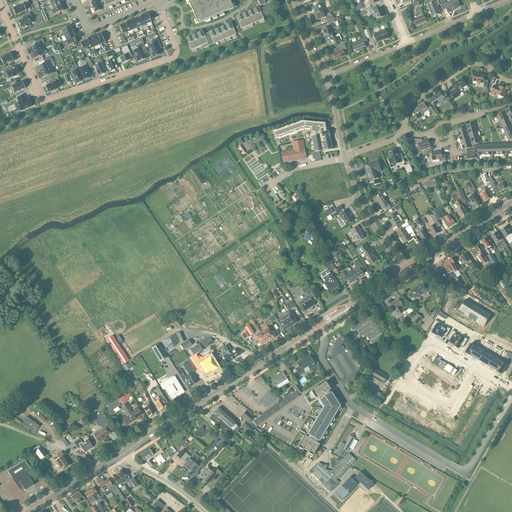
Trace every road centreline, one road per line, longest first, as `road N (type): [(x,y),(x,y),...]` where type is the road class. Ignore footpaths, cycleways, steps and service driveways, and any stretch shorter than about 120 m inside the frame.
road 1 (residential): [(158,8),(175,56),(42,102),(0,3)]
road 2 (tertiary): [(122,453),(316,329)]
road 3 (residential): [(511,397),(468,472),(352,406)]
road 4 (residential): [(403,128),(412,99),(466,64),(476,61),(511,81)]
road 5 (tertiary): [(401,272),(511,204)]
road 6 (residential): [(401,272),(344,157)]
